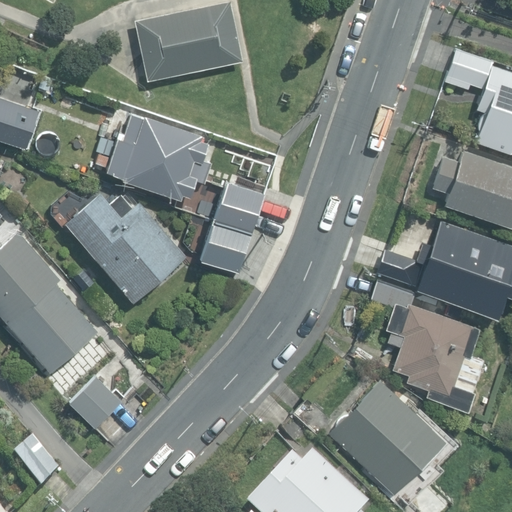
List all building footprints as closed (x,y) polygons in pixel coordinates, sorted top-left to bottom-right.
[(225,0),(132,19),(144,78),(240,58),(227,0),(225,0)] [(474,139),(511,151),(511,70),(490,63),(491,59),(452,46),(441,79),(466,88),(467,82),(479,86),(472,109),(483,112),(474,139)] [(40,110),(0,96),(0,141),(24,150),(40,110)] [(119,177),(178,197),(180,192),(188,194),(194,178),(203,181),(210,161),(200,158),(206,140),(199,138),(200,134),(141,114),(140,117),(127,113),(121,131),(118,130),(104,170),(120,175),(119,177)] [(509,222),(511,222),(511,166),(459,148),(455,160),(440,155),(429,185),(445,190),(441,202),(508,224),(509,222)] [(63,221),(130,300),(186,253),(141,199),(133,206),(121,191),(106,203),(97,193),(63,221)] [(217,215),(250,226),(257,202),(224,191),(217,215)] [(414,287),(493,315),(511,265),(511,243),(439,218),(430,243),(418,239),(411,258),(423,262),(414,287)] [(206,244),(240,256),(247,237),(212,225),(206,244)] [(0,313),(50,373),(99,331),(55,279),(62,273),(22,226),(0,244),(0,313)] [(377,271),(412,284),(420,261),(385,249),(377,271)] [(423,393),(463,407),(470,388),(468,388),(480,356),(467,351),(476,325),(439,313),(443,301),(404,287),(375,277),(367,297),(390,305),(382,327),(389,329),(385,341),(397,345),(389,366),(404,371),(406,372),(404,378),(404,379),(426,387),(423,393)] [(66,398),(93,426),(120,399),(93,372),(66,398)] [(326,430),(379,480),(404,453),(428,426),(404,404),(375,377),(326,430)] [(311,429),(316,434),(329,419),(305,398),(292,412),(311,429)] [(280,426),(304,448),(316,435),(292,413),(280,426)] [(14,453),(42,485),(58,467),(32,437),(14,453)] [(244,501),(256,511),(354,511),(364,501),(308,451),(299,461),(289,451),(244,501)]
